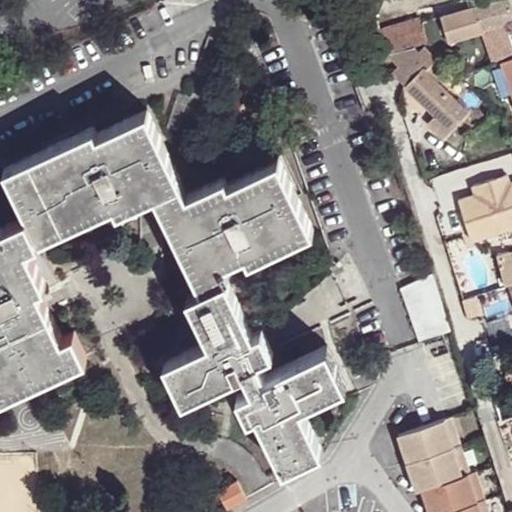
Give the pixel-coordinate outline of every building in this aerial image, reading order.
[(511,0),(472,0),(475,8),(442,18),(449,44),(483,34),(482,31),(511,21),(511,0)] [(447,70),(425,46),(419,53),(415,49),(392,72),(407,86),(424,69),(437,81),(447,70)] [(437,81),(424,69),(407,86),(435,114),(429,124),(443,141),(469,112),(437,81)] [(188,191),(149,109),(98,132),(93,125),(5,166),(26,213),(0,225),(0,387),(3,394),(86,355),(75,330),(64,335),(40,284),(45,282),(29,243),(117,203),(120,210),(158,193),(201,286),(189,292),(209,337),(164,358),(181,396),(242,369),(249,382),(234,390),(245,413),(255,409),(279,464),(316,446),(296,403),(339,381),(322,344),(265,370),(259,356),(271,349),(261,325),(250,331),(220,264),(245,252),(248,259),(308,230),(278,157),(229,179),(227,175),(188,191)] [(476,196),(462,200),(477,244),(511,232),(511,184),(511,185),(510,178),(475,188),(476,196)] [(511,253),(499,258),(509,289),(511,288),(511,253)] [(442,288),(412,300),(427,339),(455,329),(448,308),(442,288)] [(475,472),(457,417),(449,419),(466,474),(475,472)] [(449,419),(404,434),(415,474),(420,473),(425,488),(428,487),(466,474),(449,419)] [(492,511),(480,470),(473,473),(485,511),(492,511)] [(485,511),(473,473),(428,487),(435,511),(485,511)]
